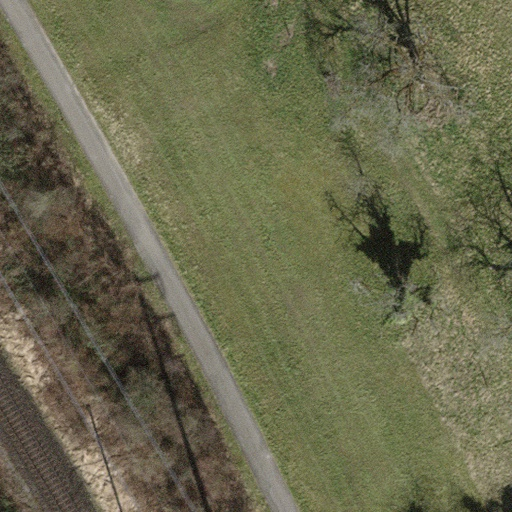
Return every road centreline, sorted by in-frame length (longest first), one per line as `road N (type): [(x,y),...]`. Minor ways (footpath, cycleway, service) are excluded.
road 1 (track): [(285,511),(224,382),(13,0)]
road 2 (track): [(511,350),(393,152),(327,0)]
